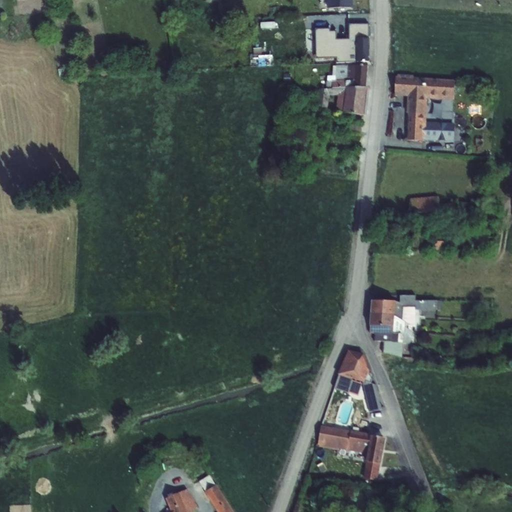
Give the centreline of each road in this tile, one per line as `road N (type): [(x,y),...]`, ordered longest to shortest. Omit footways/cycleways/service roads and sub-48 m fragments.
road 1 (residential): [(278,511),(341,330),(374,156),(378,0)]
road 2 (track): [(341,330),(376,366),(434,511)]
